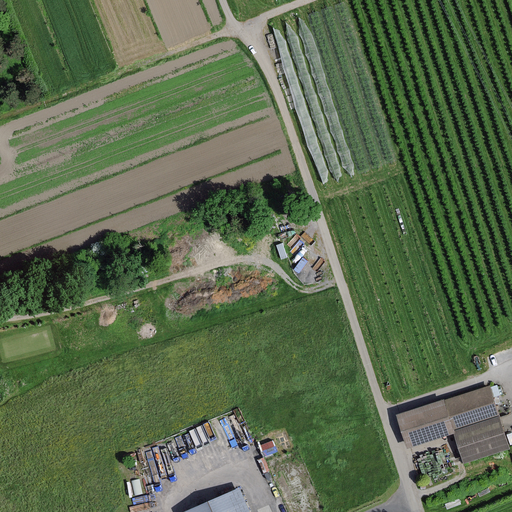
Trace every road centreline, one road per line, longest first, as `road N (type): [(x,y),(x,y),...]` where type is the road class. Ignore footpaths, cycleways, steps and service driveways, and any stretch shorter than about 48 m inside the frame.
road 1 (track): [(221,0),(232,28),(251,22),(415,511)]
road 2 (track): [(3,119),(232,28)]
